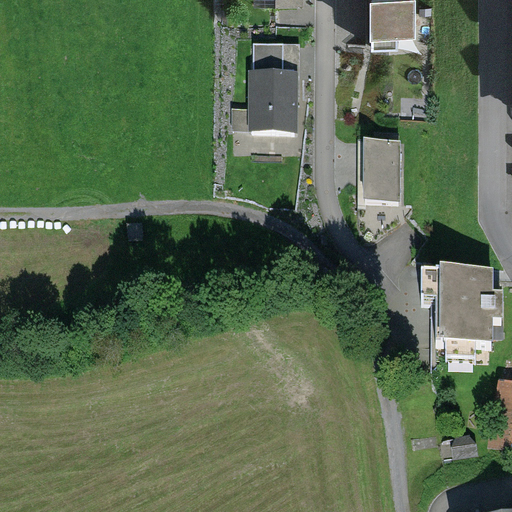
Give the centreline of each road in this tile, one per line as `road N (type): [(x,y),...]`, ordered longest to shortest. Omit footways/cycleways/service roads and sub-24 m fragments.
road 1 (residential): [(321,0),(326,210),(347,256),(405,330)]
road 2 (track): [(0,215),(326,210)]
road 3 (track): [(405,330),(397,511)]
